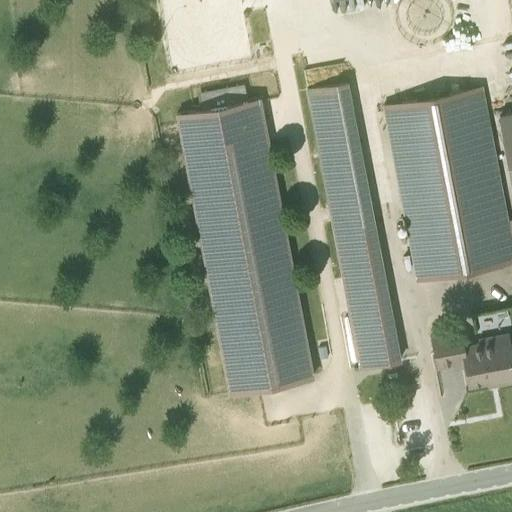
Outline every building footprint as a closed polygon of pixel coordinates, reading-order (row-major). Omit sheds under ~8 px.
[(511,14),(511,15),(511,18),(511,108),(499,111),(511,181),(511,14)] [(215,101),(234,98),(233,92),(247,90),(246,82),(213,87),(215,101)] [(399,360),(373,223),(346,82),(307,89),(334,231),(360,367),(399,360)] [(511,232),(509,233),(481,86),(384,104),(417,280),(511,261),(511,247),(511,243),(511,232)] [(264,96),(178,113),(233,397),(319,381),(264,96)] [(436,353),(462,348),(469,384),(497,379),(498,383),(511,380),(511,358),(509,342),(481,347),(480,343),(463,347),(460,331),(432,337),(436,353)]
